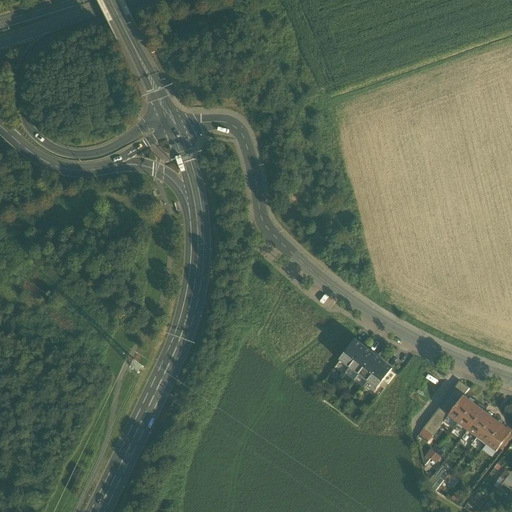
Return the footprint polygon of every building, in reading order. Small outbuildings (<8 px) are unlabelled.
[(355,342),(340,361),(349,369),(364,349),(355,342)] [(364,349),(349,369),(358,376),(373,356),(364,349)] [(373,356),(358,376),(367,383),(382,363),(373,356)] [(392,370),(382,363),(367,383),(377,390),(383,381),(391,371),(392,370)] [(391,371),(383,381),(388,385),(395,375),(391,371)] [(469,389),(459,382),(456,387),(465,394),(469,389)] [(465,394),(456,387),(452,392),(462,399),(463,397),(465,394)] [(462,399),(452,392),(449,396),(458,404),(462,399)] [(458,404),(449,396),(445,401),(454,408),(458,404)] [(473,404),(463,397),(458,404),(454,408),(451,413),(448,417),(458,424),(473,404)] [(454,408),(445,401),(441,406),(451,413),(454,408)] [(473,404),(458,424),(467,431),(482,411),(473,404)] [(451,413),(441,406),(438,411),(447,418),(448,417),(451,413)] [(447,418),(438,411),(434,415),(443,423),(447,418)] [(482,411),(467,431),(477,438),(492,419),(482,411)] [(443,423),(434,415),(430,420),(440,427),(443,423)] [(492,419),(477,438),(486,445),(501,426),(492,419)] [(440,427),(430,420),(427,425),(436,432),(440,427)] [(436,432),(427,425),(423,430),(432,437),(436,432)] [(501,426),(486,445),(496,453),(511,433),(501,426)] [(424,458),(434,467),(443,457),(433,448),(424,458)] [(510,474),(506,471),(501,477),(494,487),(494,491),(496,493),(503,484),(510,474)] [(511,475),(510,474),(503,484),(507,487),(511,480),(511,475)] [(444,481),(440,478),(432,489),(436,492),(444,481)]
